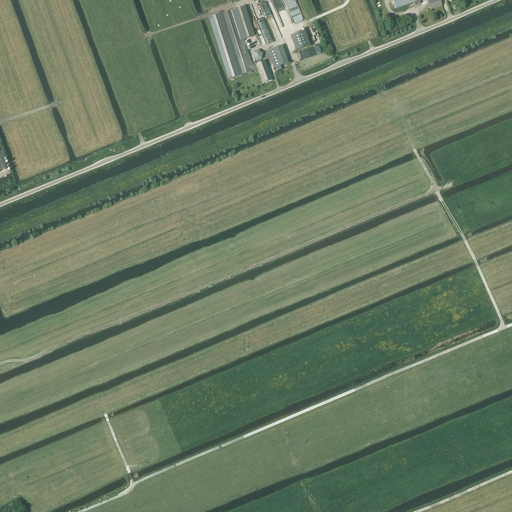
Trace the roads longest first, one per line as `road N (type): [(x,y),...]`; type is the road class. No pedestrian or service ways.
road 1 (unclassified): [(0,205),(496,0)]
road 2 (track): [(0,364),(437,191)]
road 3 (track): [(511,325),(81,511)]
road 4 (track): [(396,117),(503,328)]
road 5 (track): [(93,8),(143,145)]
